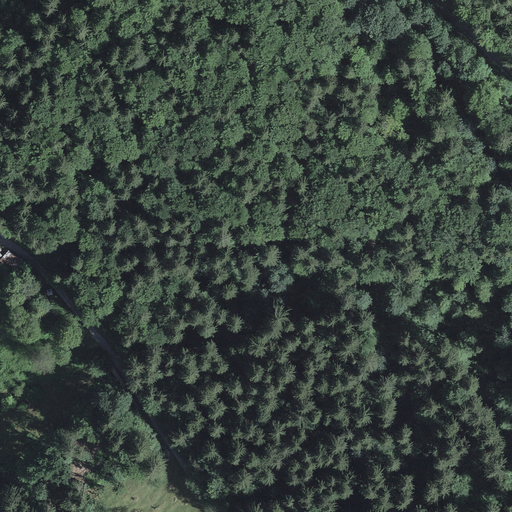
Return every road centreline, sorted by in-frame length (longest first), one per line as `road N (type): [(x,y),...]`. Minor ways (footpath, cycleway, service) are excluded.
road 1 (track): [(213,511),(103,344),(28,256),(0,240)]
road 2 (track): [(511,176),(451,61),(416,20),(382,0)]
